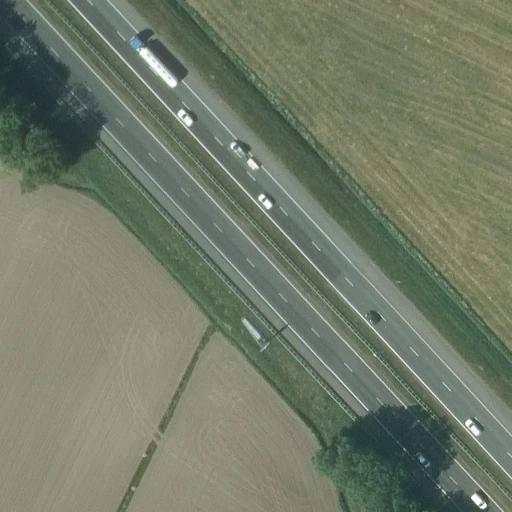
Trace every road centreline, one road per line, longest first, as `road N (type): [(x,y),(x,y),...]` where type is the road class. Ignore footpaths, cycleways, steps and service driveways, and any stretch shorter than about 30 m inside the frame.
road 1 (motorway): [(0,1),(473,511)]
road 2 (motorway): [(511,464),(83,0)]
